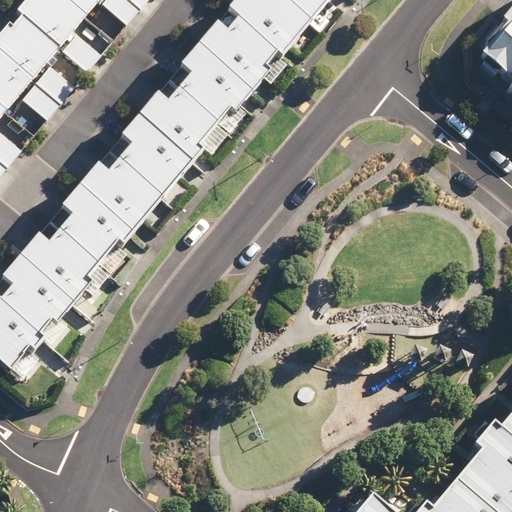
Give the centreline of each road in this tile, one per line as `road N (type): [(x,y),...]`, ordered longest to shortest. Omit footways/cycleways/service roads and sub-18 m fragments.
road 1 (residential): [(85,491),(158,331),(205,262),(372,72)]
road 2 (residential): [(372,72),(511,187)]
